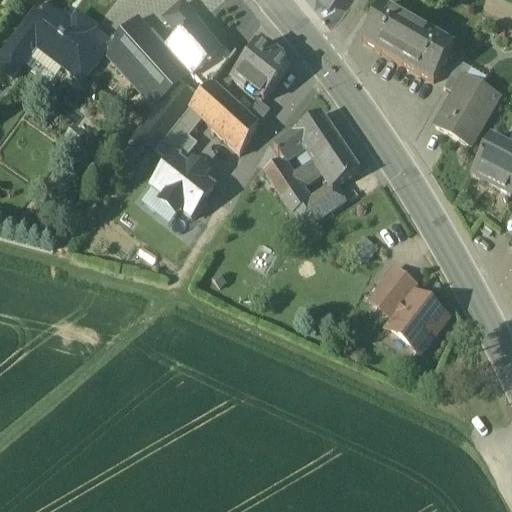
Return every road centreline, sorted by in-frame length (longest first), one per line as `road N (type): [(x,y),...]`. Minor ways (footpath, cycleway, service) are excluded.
road 1 (track): [(511,452),(168,304),(0,258)]
road 2 (secondary): [(321,56),(418,201),(511,369)]
road 3 (track): [(0,465),(168,304),(233,208)]
road 4 (residential): [(233,208),(321,56)]
